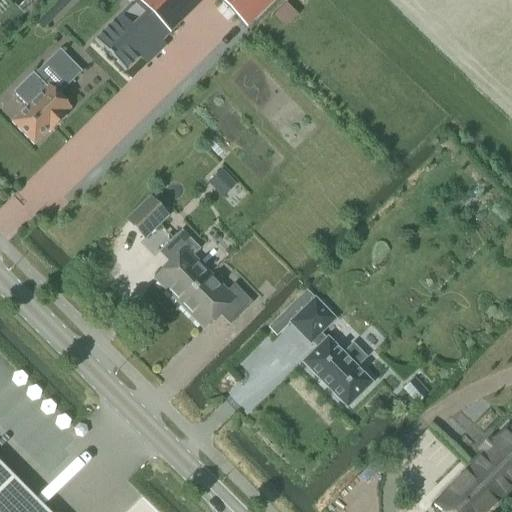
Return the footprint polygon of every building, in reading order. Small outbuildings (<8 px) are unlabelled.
[(215,0),(244,29),(274,0),(132,0),(134,1),(92,42),(124,74),(139,59),(146,67),(166,47),(162,43),(205,0),(215,0)] [(26,108),(11,123),(33,146),(48,132),(49,133),(67,117),(65,115),(71,110),(57,95),(80,73),(58,51),(34,75),(32,74),(12,93),(26,108)] [(222,170),(211,181),(218,188),(229,178),(222,170)] [(125,220),(128,224),(143,240),(168,217),(149,197),(125,220)] [(154,279),(178,304),(208,274),(191,257),(198,249),(180,230),(157,253),(169,264),(154,279)] [(208,274),(178,304),(202,329),(217,314),(229,325),(251,303),(233,284),(225,292),(208,274)] [(305,294),(267,331),(274,338),(289,323),(312,301),(305,294)] [(311,342),(317,348),(301,362),(346,408),(371,383),(354,366),(364,357),(352,345),(343,355),(326,338),(324,340),(319,334),(334,319),(314,299),(312,301),(289,323),(309,344),(311,342)] [(415,380),(403,390),(416,405),(428,395),(415,380)] [(511,431),(508,427),(432,503),(440,511),(479,511),(511,479),(511,431)] [(0,511),(47,511),(16,481),(0,464),(0,511)]
